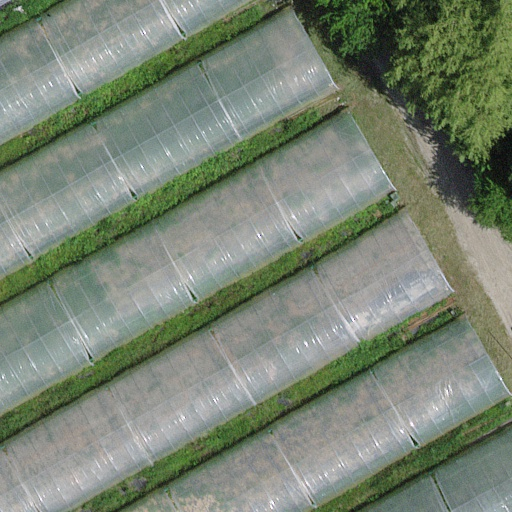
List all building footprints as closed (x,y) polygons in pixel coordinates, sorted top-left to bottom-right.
[(60,0),(0,29),(0,39),(31,104),(245,0),(60,0)] [(203,50),(244,129),(340,79),(299,0),(203,50)] [(0,391),(406,199),(367,117),(0,291),(0,391)] [(0,511),(33,511),(463,291),(420,210),(0,427),(0,511)] [(299,511),(511,412),(511,383),(483,321),(76,511),(299,511)] [(511,511),(511,431),(351,511),(511,511)]
